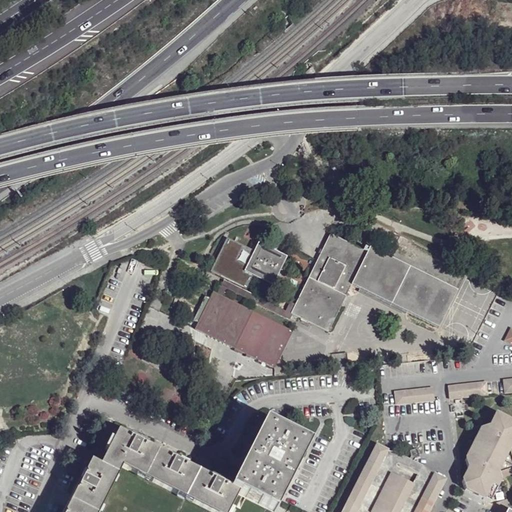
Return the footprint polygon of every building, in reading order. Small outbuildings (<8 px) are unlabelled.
[(364,254),(332,238),(296,307),(291,316),(328,334),(352,289),(439,332),(457,297),(372,252),(372,254),(366,251),(364,254)] [(255,254),(228,240),(211,273),(246,291),(253,277),(274,287),(288,259),(259,246),(255,254)] [(225,282),(217,296),(223,298),(227,291),(289,322),(291,316),(296,307),(291,305),(286,313),(225,282)] [(217,296),(213,293),(195,331),(273,371),(292,334),(285,330),(223,298),(217,296)] [(487,388),(448,390),(449,404),(488,401),(487,388)] [(434,392),(397,394),(398,407),(435,404),(434,392)] [(317,439),(268,415),(233,486),(238,489),(281,510),(317,439)] [(511,430),(497,423),(490,437),(480,440),(467,466),(469,476),(465,484),(468,495),(494,507),(500,492),(498,481),(509,456),(511,455),(511,430)] [(217,511),(226,511),(238,489),(233,486),(119,429),(107,452),(102,463),(93,459),(65,511),(99,511),(124,464),(217,511)] [(430,511),(446,480),(375,445),(341,511),(430,511)]
